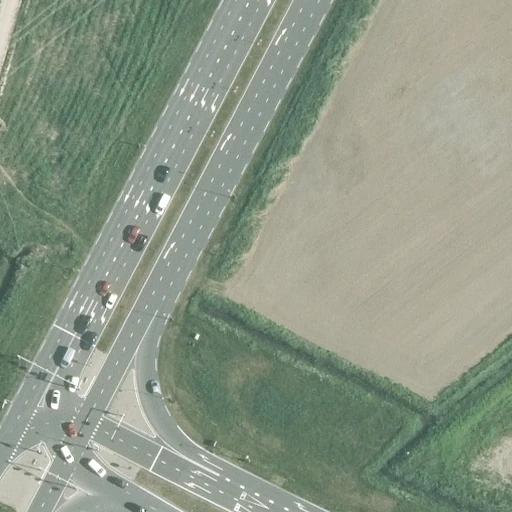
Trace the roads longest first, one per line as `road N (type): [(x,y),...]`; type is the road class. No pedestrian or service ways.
road 1 (secondary): [(235,0),(25,407)]
road 2 (secondary): [(157,292),(311,0)]
road 3 (motorway): [(198,476),(153,410),(144,354),(157,292)]
road 4 (secondary): [(85,422),(157,292)]
road 5 (motorway): [(198,476),(85,422)]
